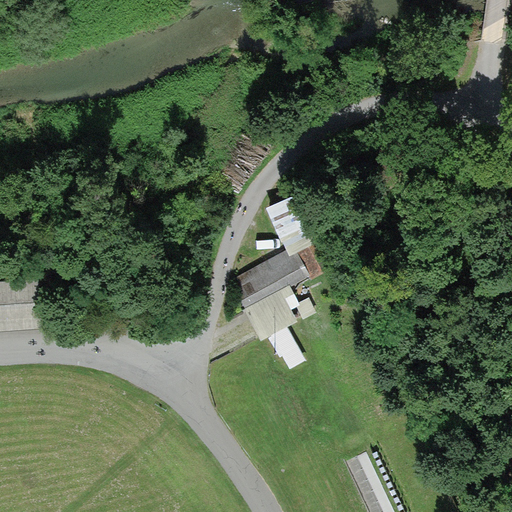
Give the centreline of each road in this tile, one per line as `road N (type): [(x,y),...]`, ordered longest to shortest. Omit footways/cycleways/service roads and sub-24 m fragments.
road 1 (track): [(483,105),(391,96),(304,125),(244,193),(173,382)]
road 2 (track): [(268,511),(222,438),(173,382),(118,351),(55,343),(0,349)]
